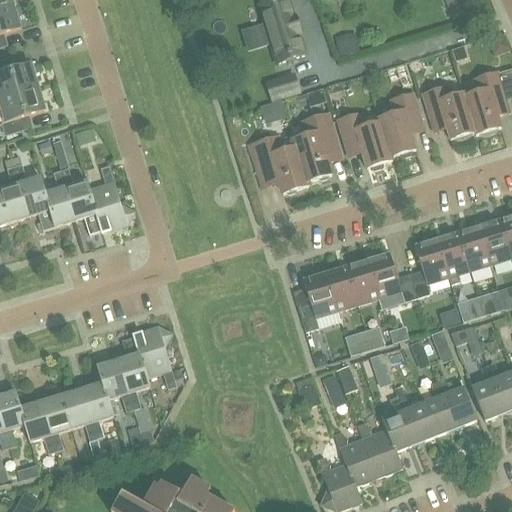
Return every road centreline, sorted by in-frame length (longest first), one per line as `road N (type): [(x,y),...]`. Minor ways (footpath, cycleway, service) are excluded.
road 1 (residential): [(0,326),(167,271),(84,0)]
road 2 (residential): [(263,243),(511,171)]
